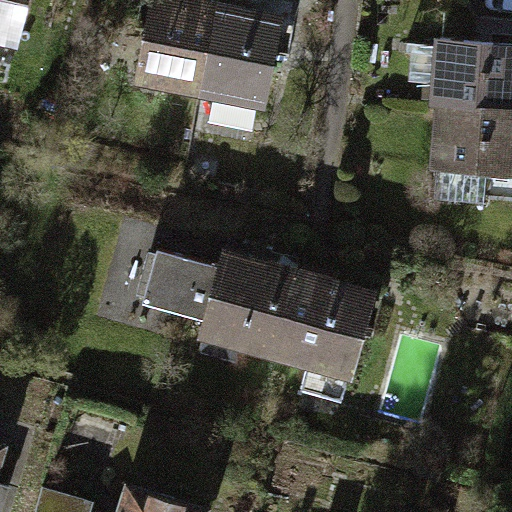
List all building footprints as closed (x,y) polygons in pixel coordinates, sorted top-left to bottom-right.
[(0,0),(0,37),(22,42),(31,0),(0,0)] [(231,0),(155,0),(139,78),(269,105),(288,12),(231,0)] [(435,32),(411,32),(409,76),(434,77),(435,32)] [(511,38),(446,32),(439,97),(446,98),(440,163),(511,170),(511,38)] [(384,285),(230,241),(225,260),(166,243),(150,298),(209,315),(204,332),(316,364),(309,389),(351,401),(384,285)] [(0,483),(15,437),(0,432),(0,483)] [(215,511),(219,500),(134,476),(123,511),(215,511)] [(96,511),(100,499),(49,485),(41,511),(96,511)]
